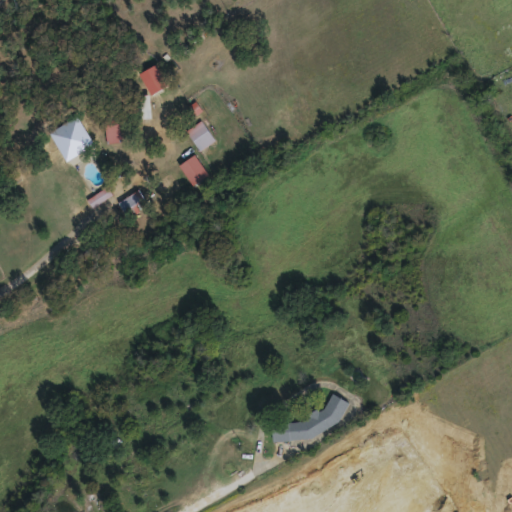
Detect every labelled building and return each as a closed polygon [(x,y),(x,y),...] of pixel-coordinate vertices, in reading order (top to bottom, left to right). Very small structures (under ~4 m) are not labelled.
[(139,63),(148,53),(157,60),(149,71),(139,63)] [(151,94),(151,117),(141,117),(141,94),(151,94)] [(105,119),(119,118),(121,141),(107,142),(105,119)] [(186,130),(201,119),(215,139),(201,150),(186,130)] [(107,186),(111,192),(83,211),(84,212),(75,218),(46,175),(64,163),(88,199),(107,186)] [(150,208),(130,220),(119,200),(140,189),(150,208)] [(342,433),(274,437),(273,421),(311,419),(310,409),(327,408),(326,396),(340,396),(342,433)]
